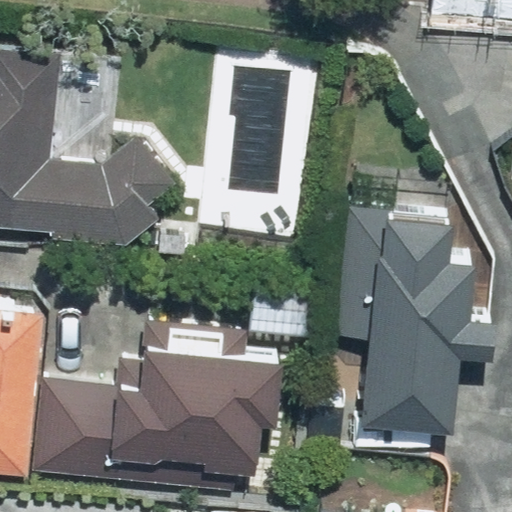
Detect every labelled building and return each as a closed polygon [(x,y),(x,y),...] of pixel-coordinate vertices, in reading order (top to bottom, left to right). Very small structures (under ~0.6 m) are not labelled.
[(0,209),(63,216),(62,223),(135,230),(167,203),(157,189),(185,166),(146,119),(112,147),(59,141),(71,35),(4,28),(2,46),(0,45),(0,209)] [(384,321),(376,397),(466,406),(474,331),(506,335),(510,295),(484,292),(490,236),(463,233),(468,195),(398,187),(398,195),(355,190),(341,316),(384,321)] [(332,261),(264,259),(261,315),(329,318),(332,261)] [(0,454),(35,458),(43,378),(45,378),(53,293),(0,287),(0,454)] [(125,369),(53,362),(44,457),(242,476),(244,447),(268,449),(269,432),(272,432),(275,395),(290,396),(296,332),(255,329),(257,313),(154,303),(150,343),(128,341),(125,369)] [(370,491),(369,511),(467,511),(468,494),(370,491)]
